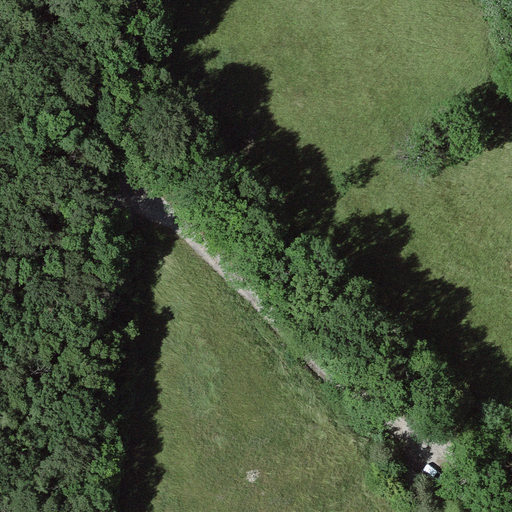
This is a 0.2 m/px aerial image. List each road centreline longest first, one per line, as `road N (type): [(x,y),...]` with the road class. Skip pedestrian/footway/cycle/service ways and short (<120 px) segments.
road 1 (track): [(123,173),(357,406),(434,453)]
road 2 (track): [(91,511),(123,173)]
road 3 (track): [(123,173),(50,0)]
road 4 (track): [(136,0),(123,173)]
